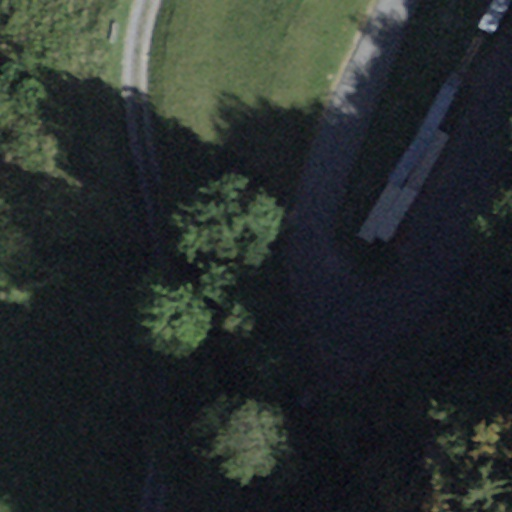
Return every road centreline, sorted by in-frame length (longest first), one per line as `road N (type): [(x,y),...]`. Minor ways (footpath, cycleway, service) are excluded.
road 1 (unclassified): [(402,0),(325,183),(317,265),(335,312),(366,320),(400,311),(457,237),(492,122),(511,85)]
road 2 (track): [(157,511),(182,305),(142,104),(155,0)]
